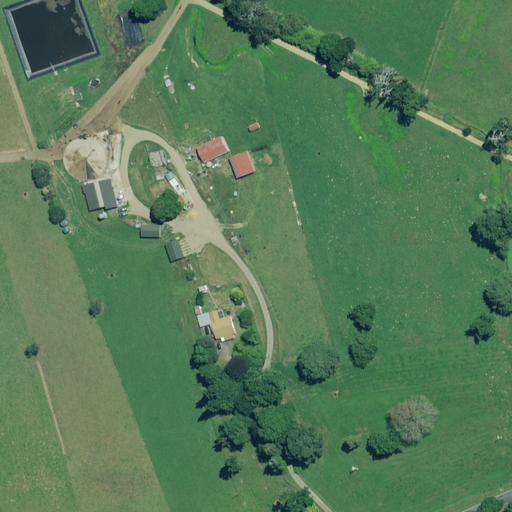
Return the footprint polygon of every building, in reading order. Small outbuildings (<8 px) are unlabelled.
[(260,128),(258,123),(249,127),(251,132),(260,128)] [(230,152),(223,137),(199,148),(206,163),(230,152)] [(256,172),(249,152),(232,157),(239,178),(256,172)] [(176,177),(172,172),(167,176),(170,181),(176,177)] [(118,207),(111,179),(84,186),(90,211),(107,207),(107,209),(118,207)] [(161,225),(136,224),(136,228),(142,228),(142,237),(160,237),(161,225)] [(185,257),(180,240),(167,244),(173,261),(185,257)] [(218,310),(197,316),(200,328),(213,324),(217,339),(222,338),(223,341),(236,338),(231,317),(221,319),(218,310)]
